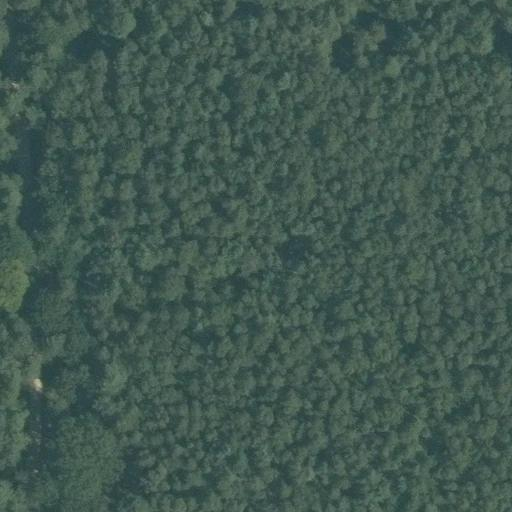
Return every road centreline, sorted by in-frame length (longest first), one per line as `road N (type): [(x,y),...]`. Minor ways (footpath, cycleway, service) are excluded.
road 1 (track): [(22,511),(37,431),(36,312),(11,0)]
road 2 (unknown): [(0,229),(33,251),(66,309),(76,511)]
